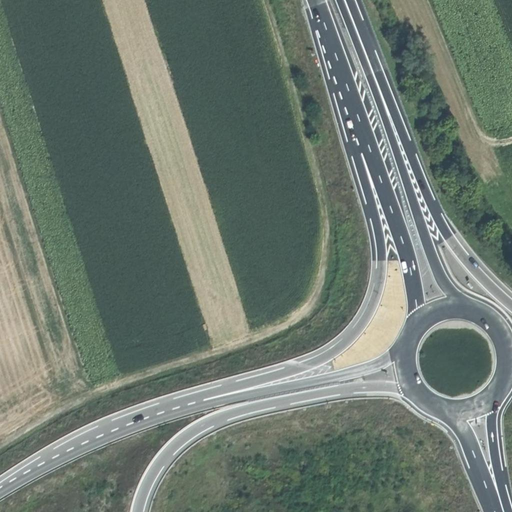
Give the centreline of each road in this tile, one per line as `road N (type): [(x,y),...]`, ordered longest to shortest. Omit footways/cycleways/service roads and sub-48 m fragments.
road 1 (track): [(0,446),(82,397),(259,336),(300,316),(316,297),(324,198),(266,0)]
road 2 (trunk): [(332,47),(379,238),(380,276),(356,329),(330,354),(297,369),(159,410),(71,454)]
road 3 (trunk): [(406,345),(376,364),(204,405),(71,454)]
road 4 (trunk): [(511,301),(476,273),(436,217),(349,0)]
road 5 (trunk): [(473,306),(432,258),(339,0)]
road 6 (trunk): [(137,511),(165,455),(225,415),(336,390),(419,390)]
road 7 (trunk): [(332,47),(401,237),(412,329)]
road 8 (track): [(428,0),(481,124),(492,137),(511,136)]
road 9 (trunk): [(509,511),(490,427),(496,388)]
